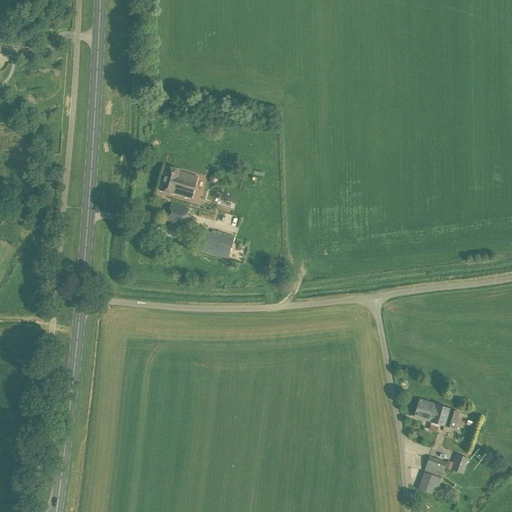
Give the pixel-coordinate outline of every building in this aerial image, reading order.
[(190,199),(196,176),(179,171),(166,167),(159,190),(172,194),(190,199)] [(184,224),(188,209),(171,204),(166,219),(184,224)] [(228,259),(233,241),(220,237),(200,230),(194,249),(214,255),(228,259)] [(275,278),(282,278),(281,266),(274,267),(275,278)] [(419,401),(414,418),(431,423),(434,424),(444,427),(453,429),(458,413),(449,410),(439,407),(419,401)] [(464,474),(469,459),(456,454),(451,470),(464,474)] [(435,496),(447,463),(429,456),(417,489),(435,496)]
